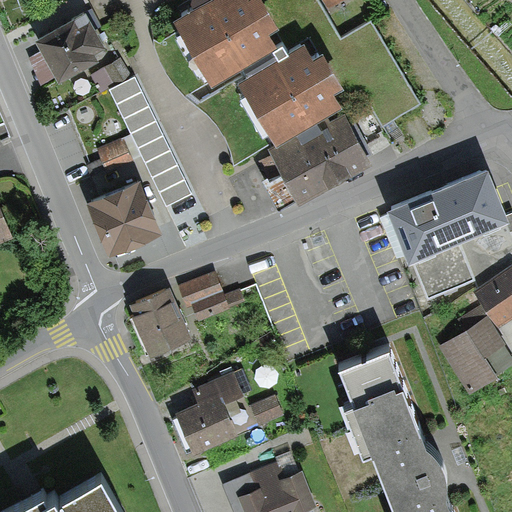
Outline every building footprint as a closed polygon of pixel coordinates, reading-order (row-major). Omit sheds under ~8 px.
[(192,0),(174,11),(213,74),(242,55),(281,32),(275,22),(284,16),(274,0),(192,0)] [(317,0),(274,0),(284,16),(275,22),(281,32),(285,29),(290,39),(304,30),(314,46),(323,41),(343,75),(333,81),(343,98),(345,100),(362,90),(382,123),(393,117),(419,102),(371,21),(340,39),(317,0)] [(58,73),(60,76),(107,50),(103,42),(106,40),(86,5),(35,33),(43,47),(58,73)] [(238,70),(278,137),(296,126),(318,113),(343,98),(333,81),(343,75),(323,41),(314,46),(304,30),(290,39),(285,29),(281,32),(242,55),(248,64),(238,70)] [(58,73),(43,47),(29,55),(41,83),(58,73)] [(121,55),(90,72),(100,91),(131,74),(121,55)] [(193,191),(135,74),(108,87),(166,204),(193,191)] [(318,113),(296,126),(299,130),(270,146),(300,199),(373,157),(346,107),(322,120),(318,113)] [(399,125),(393,117),(382,123),(387,131),(399,125)] [(227,127),(234,155),(259,149),(252,121),(227,127)] [(98,148),(107,169),(134,157),(124,135),(98,148)] [(411,252),(428,292),(443,286),(446,293),(457,289),(457,280),(474,273),(477,281),(511,256),(511,229),(505,213),(509,212),(509,211),(488,159),(388,200),(392,210),(381,214),(398,254),(408,250),(409,252),(411,252)] [(87,194),(109,249),(163,226),(141,172),(87,194)] [(0,236),(14,230),(0,195),(0,236)] [(474,283),(499,321),(511,312),(511,256),(477,281),(474,283)] [(217,268),(178,283),(187,305),(193,303),(199,319),(231,306),(231,305),(248,298),(243,284),(225,291),(217,268)] [(130,312),(147,353),(193,334),(170,282),(130,299),(135,310),(130,312)] [(505,341),(506,340),(481,302),(461,315),(467,325),(439,343),(470,392),(500,373),(499,371),(487,353),(505,341)] [(427,434),(391,338),(339,358),(352,395),(345,398),(363,448),(374,445),(399,511),(457,511),(447,487),(448,473),(446,459),(439,444),(427,434)] [(511,363),(511,353),(505,341),(487,353),(499,371),(511,363)] [(193,447),(194,450),(240,430),(226,398),(245,390),(235,367),(194,385),(199,398),(176,408),(178,411),(171,414),(187,450),(193,447)] [(250,403),(259,424),(285,413),(276,392),(250,403)] [(278,459),(252,470),(268,511),(296,511),(319,503),(304,465),(298,467),(291,449),(276,454),(278,459)] [(0,511),(128,511),(102,466),(59,490),(56,483),(48,488),(45,481),(0,506),(0,511)] [(268,511),(252,470),(251,469),(222,480),(235,511),(268,511)]
